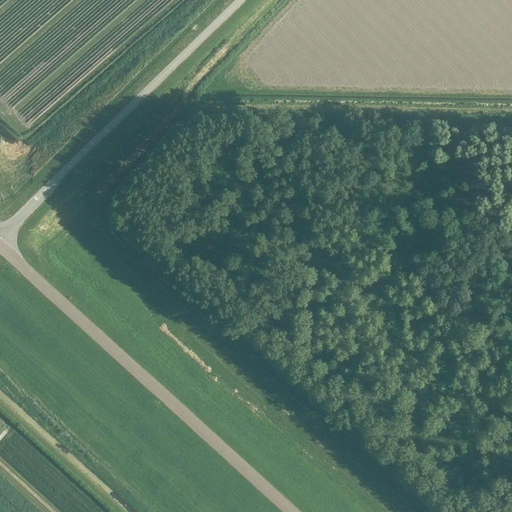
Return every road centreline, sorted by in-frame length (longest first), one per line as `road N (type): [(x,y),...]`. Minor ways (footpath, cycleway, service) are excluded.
road 1 (unclassified): [(291,511),(0,247)]
road 2 (unclassified): [(0,237),(240,0)]
